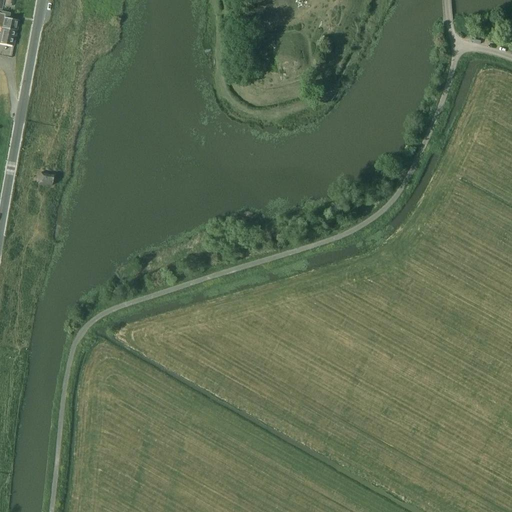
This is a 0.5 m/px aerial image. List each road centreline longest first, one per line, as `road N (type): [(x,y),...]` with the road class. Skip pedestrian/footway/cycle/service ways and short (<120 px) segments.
road 1 (unclassified): [(51,511),(64,377),(90,322),(133,300),(334,240),(366,223),(416,169),(454,48)]
road 2 (unclassified): [(0,221),(41,0)]
